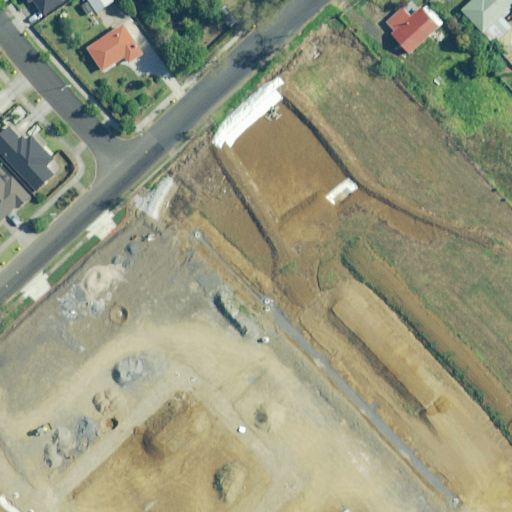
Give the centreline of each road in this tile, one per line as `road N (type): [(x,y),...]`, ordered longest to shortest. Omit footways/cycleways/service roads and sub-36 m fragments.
road 1 (unclassified): [(125,168),(319,0)]
road 2 (residential): [(125,168),(0,27)]
road 3 (unclassified): [(0,284),(125,168)]
